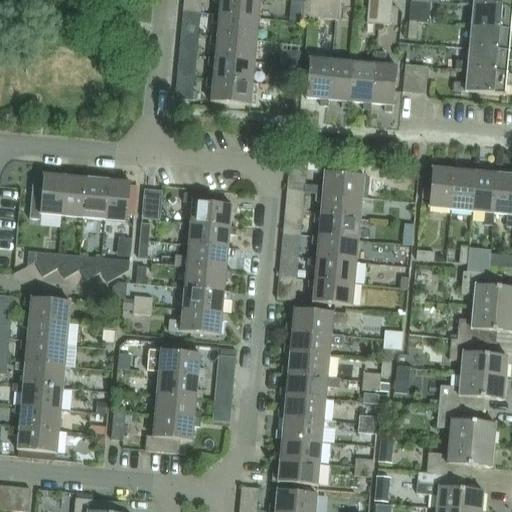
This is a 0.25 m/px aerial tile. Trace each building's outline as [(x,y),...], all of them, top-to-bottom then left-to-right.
[(260,0),(213,0),(213,2),(219,3),(218,17),(258,21),(260,0)] [(291,0),(291,2),(304,4),(302,19),(314,20),(315,0),(291,0)] [(315,0),(314,20),(325,21),(327,0),(315,0)] [(327,0),(325,21),(337,22),(339,0),(327,0)] [(368,0),(366,24),(378,25),(380,0),(368,0)] [(380,0),(378,25),(390,26),(391,0),(380,0)] [(511,0),(473,0),(472,7),(511,10),(511,0)] [(410,1),(408,23),(417,24),(417,25),(428,26),(430,3),(410,1)] [(182,13),(200,15),(201,6),(183,4),(182,13)] [(511,10),(472,7),(470,29),(511,32),(511,18),(511,10)] [(182,13),(181,26),(199,28),(200,15),(182,13)] [(256,42),(258,21),(218,17),(212,16),(211,24),(217,24),(216,39),(256,42)] [(417,24),(408,23),(407,41),(416,41),(417,25),(417,24)] [(180,35),(198,36),(199,28),(181,26),(180,35)] [(470,29),(469,50),(509,54),(510,40),(511,39),(511,32),(470,29)] [(180,35),(179,47),(197,49),(198,36),(180,35)] [(254,64),(256,42),(216,39),(210,38),(209,45),(215,46),(214,60),(254,64)] [(178,56),(196,58),(197,49),(179,47),(178,56)] [(469,50),(467,63),(455,62),(454,71),(467,72),(507,75),(508,61),(511,61),(511,53),(509,54),(469,50)] [(383,114),(392,114),(396,68),(384,67),(385,54),(375,53),(374,66),(370,106),(384,108),(383,114)] [(178,56),(177,69),(195,71),(196,58),(178,56)] [(252,85),(254,64),(214,60),(208,59),(207,67),(213,67),(212,81),(252,85)] [(327,103),(331,62),(309,60),(305,101),(320,102),(319,108),(327,109),(327,103)] [(353,64),(331,62),(327,103),(341,104),(341,110),(349,111),(349,104),(353,64)] [(370,106),(374,66),(353,64),(349,104),(363,106),(362,112),(370,112),(370,106)] [(414,95),(416,67),(405,66),(402,94),(414,95)] [(428,68),(416,67),(414,95),(425,96),(428,68)] [(176,78),(194,79),(195,71),(177,69),(176,78)] [(467,72),(465,85),(453,84),(452,93),(505,97),(506,83),(511,83),(511,75),(507,75),(467,72)] [(176,78),(175,92),(193,93),(194,79),(176,78)] [(252,85),(212,81),(206,80),(205,88),(211,89),(210,104),(250,107),(252,85)] [(175,92),(174,100),(192,102),(193,93),(175,92)] [(289,160),(287,184),(304,185),(307,162),(289,160)] [(454,171),(450,212),(472,214),(475,173),(461,172),(461,166),(454,165),(454,171)] [(475,173),(472,214),(484,215),(483,227),(492,228),(493,215),(497,175),(483,174),(483,168),(475,167),(475,173)] [(422,189),(421,200),(429,200),(428,210),(450,212),(454,171),(432,169),(430,189),(422,189)] [(511,176),(504,176),(505,170),(497,169),(497,175),(493,215),(506,217),(505,229),(511,229),(511,176)] [(61,218),(83,220),(86,180),(72,179),(73,172),(65,172),(64,178),(65,178),(61,218)] [(86,180),(83,220),(104,222),(108,182),(94,181),(94,174),(87,174),(86,180)] [(315,195),(362,200),(364,178),(323,174),(322,189),(316,188),(304,187),(304,194),(315,195)] [(42,186),(31,185),(28,221),(39,222),(40,216),(61,218),(65,178),(64,178),(43,176),(42,186)] [(108,182),(104,222),(126,224),(130,184),(115,182),(116,176),(108,176),(108,182)] [(304,185),(287,184),(286,193),(304,194),(304,187),(304,185)] [(141,220),(159,222),(162,193),(144,191),(141,220)] [(285,205),(303,206),(304,194),(286,193),(285,205)] [(212,197),(183,195),(182,204),(191,205),(189,225),(229,229),(231,207),(211,205),(212,197)] [(319,217),(360,221),(362,200),(315,195),(315,203),(321,203),(319,217)] [(303,206),(285,205),(284,214),(302,215),(303,206)] [(283,226),(301,228),(302,215),(284,214),(283,226)] [(360,221),(319,217),(313,216),(313,224),(319,225),(318,239),(358,243),(360,221)] [(139,243),(148,243),(150,226),(141,225),(139,243)] [(187,247),(227,251),(229,236),(235,237),(236,229),(229,229),(189,225),(187,247)] [(301,228),(283,226),(282,235),(300,237),(301,228)] [(281,248),(299,250),(300,237),(282,235),(281,248)] [(356,264),(358,243),(318,239),(311,238),(311,246),(317,246),(316,260),(356,264)] [(129,258),(130,241),(121,240),(119,257),(129,258)] [(148,243),(139,243),(138,260),(146,261),(148,243)] [(227,251),(187,247),(186,258),(174,257),(174,268),(185,269),(226,272),(227,258),(233,259),(234,251),(227,251)] [(458,265),(467,266),(468,250),(468,248),(460,247),(458,265)] [(299,250),(281,248),(280,257),(298,258),(299,250)] [(488,275),(489,268),(490,256),(490,252),(468,250),(467,266),(466,272),(466,273),(488,275)] [(434,254),(416,252),(415,261),(433,263),(434,254)] [(36,254),(35,264),(35,265),(42,279),(58,270),(62,267),(64,257),(36,254)] [(511,257),(490,256),(489,268),(511,269),(511,257)] [(64,281),(79,272),(84,269),(85,259),(64,257),(62,267),(58,270),(64,281)] [(279,270),(297,271),(298,258),(280,257),(279,270)] [(105,271),(107,261),(85,259),(84,269),(79,272),(85,283),(101,274),(105,271)] [(354,286),(356,264),(316,260),(309,259),(309,267),(315,268),(314,282),(354,286)] [(128,273),(129,263),(107,261),(105,271),(101,274),(107,285),(128,273)] [(144,286),(146,269),(137,268),(135,286),(144,286)] [(185,269),(183,290),(224,294),(225,280),(231,280),(232,272),(226,272),(185,269)] [(297,271),(279,270),(278,278),(296,280),(297,271)] [(473,296),(472,309),(511,312),(511,290),(493,288),(494,276),(462,273),(460,294),(473,296)] [(277,292),(295,294),(296,280),(278,278),(277,292)] [(354,286),(314,282),(308,281),(307,289),(313,289),(312,304),(352,308),(354,286)] [(183,290),(181,312),(222,315),(223,301),(229,302),(230,294),(224,294),(183,290)] [(295,294),(277,292),(276,301),(294,302),(295,294)] [(0,310),(11,311),(12,298),(0,297),(0,310)] [(134,299),(133,307),(151,309),(152,300),(134,299)] [(28,322),(68,326),(70,304),(24,300),(23,307),(29,308),(28,322)] [(151,309),(133,307),(133,312),(133,316),(150,317),(151,309)] [(450,341),(488,344),(489,333),(511,334),(511,312),(472,309),(471,322),(458,321),(456,341),(450,341)] [(11,311),(0,310),(0,318),(10,320),(11,311)] [(331,336),(332,326),(344,327),(345,316),(333,314),(293,311),(291,325),(285,325),(285,333),(291,333),(331,336)] [(181,312),(181,322),(168,321),(167,332),(180,334),(220,337),(221,323),(227,323),(228,315),(222,315),(181,312)] [(0,331),(9,333),(10,320),(0,318),(0,331)] [(26,343),(66,347),(68,326),(28,322),(22,321),(21,329),(27,329),(26,343)] [(9,333),(0,331),(0,340),(8,341),(9,333)] [(289,354),(329,358),(330,346),(342,348),(343,337),(331,336),(291,333),(289,347),(283,346),(283,354),(289,354)] [(384,341),(401,343),(402,334),(384,333),(384,341)] [(0,353),(7,354),(8,341),(0,340),(0,353)] [(384,341),(383,350),(393,351),(394,351),(400,352),(401,343),(384,341)] [(488,344),(450,341),(448,361),(461,363),(460,376),(505,380),(507,358),(481,356),(482,344),(488,344)] [(26,343),(20,342),(19,350),(25,351),(24,364),(24,365),(64,369),(66,347),(26,343)] [(383,350),(382,364),(391,365),(393,351),(383,350)] [(158,374),(198,378),(204,379),(205,371),(198,371),(200,356),(159,352),(158,374)] [(327,379),(329,358),(289,354),(287,368),(281,368),(281,376),(287,376),(327,379)] [(218,357),(217,366),(234,368),(235,359),(218,357)] [(24,365),(24,364),(18,364),(17,372),(23,372),(22,386),(62,390),(64,369),(24,365)] [(234,368),(217,366),(216,380),(233,381),(234,368)] [(396,370),(394,394),(406,396),(409,371),(396,370)] [(158,374),(156,396),(196,399),(196,400),(202,400),(203,393),(196,392),(198,378),(158,374)] [(363,374),(362,383),(380,384),(380,376),(363,374)] [(327,379),(287,376),(285,390),(279,389),(279,397),(285,397),(325,401),(326,389),(338,390),(339,381),(327,379)] [(505,380),(460,376),(459,389),(440,387),(438,408),(476,412),(477,400),(503,402),(505,380)] [(232,390),(233,381),(216,380),(215,389),(232,390)] [(380,384),(362,383),(361,391),(379,393),(380,384)] [(380,384),(379,393),(388,394),(388,385),(380,384)] [(20,408),(61,412),(62,390),(22,386),(16,385),(15,393),(21,394),(20,407),(20,408)] [(232,390),(215,389),(214,401),(231,403),(232,390)] [(196,399),(156,396),(154,417),(200,421),(201,414),(195,414),(196,400),(196,399)] [(323,422),(325,401),(285,397),(283,411),(277,411),(277,419),(283,419),(323,422)] [(230,412),(231,403),(214,401),(213,410),(230,412)] [(104,415),(105,405),(97,404),(96,414),(104,415)] [(59,433),(61,412),(20,408),(20,407),(14,407),(13,415),(19,415),(18,429),(59,433)] [(449,430),(448,443),(493,447),(495,425),(469,423),(470,411),(438,408),(436,429),(449,430)] [(230,412),(213,410),(212,422),(229,424),(230,412)] [(125,415),(113,413),(110,441),(122,443),(125,415)] [(200,421),(154,417),(152,438),(146,437),(144,453),(178,456),(179,442),(192,443),(193,428),(199,429),(200,421)] [(359,417),(358,426),(376,427),(376,419),(359,417)] [(323,422),(283,419),(281,433),(275,432),(275,440),(281,440),(321,444),(322,430),(335,431),(335,423),(323,422)] [(376,427),(358,426),(357,434),(375,436),(376,427)] [(18,429),(12,428),(11,436),(17,437),(16,451),(57,455),(59,433),(18,429)] [(96,428),(95,436),(104,437),(105,428),(96,428)] [(103,438),(95,437),(94,443),(97,446),(102,447),(103,438)] [(394,440),(380,439),(379,439),(377,464),(378,464),(391,465),(394,440)] [(279,462),(319,465),(321,444),(281,440),(280,454),(273,454),(273,462),(279,462)] [(464,467),(491,470),(493,447),(448,443),(447,456),(427,454),(425,475),(426,475),(463,479),(464,467)] [(355,460),(354,469),(372,470),(372,462),(355,460)] [(317,487),(319,465),(279,462),(278,476),(271,475),(271,483),(317,487)] [(372,470),(354,469),(353,477),(371,479),(372,470)] [(436,510),(452,511),(480,511),(483,492),(456,490),(457,479),(463,479),(426,475),(425,475),(417,474),(415,495),(437,497),(436,510)] [(374,502),(388,503),(390,479),(376,478),(374,502)] [(13,511),(15,489),(3,487),(1,511),(7,511),(13,511)] [(15,489),(13,511),(27,511),(30,490),(15,489)] [(241,490),(239,502),(257,504),(258,492),(241,490)] [(269,506),(268,511),(314,511),(316,496),(276,492),(275,507),(269,506)] [(105,511),(107,503),(75,500),(73,511),(105,511)] [(256,511),(257,504),(239,502),(239,511),(252,511),(256,511)]
